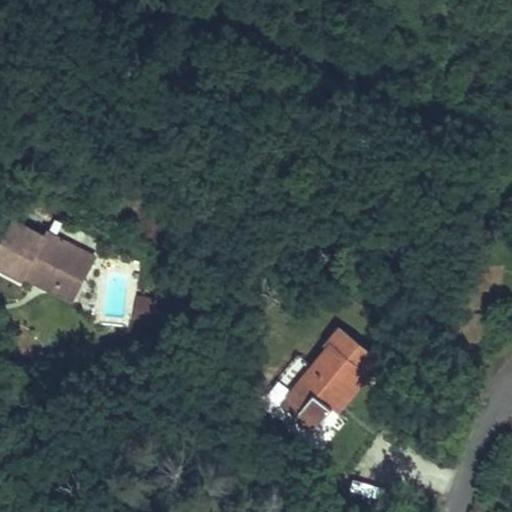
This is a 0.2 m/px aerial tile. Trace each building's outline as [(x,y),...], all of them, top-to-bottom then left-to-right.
[(52,301),(68,266),(40,253),(46,241),(21,230),(20,233),(0,224),(0,286),(2,288),(6,279),(52,301)] [(46,241),(40,253),(68,266),(73,254),(46,241)] [(473,267),(440,268),(440,288),(474,287),(473,267)] [(475,307),(474,287),(440,288),(441,308),(475,307)] [(158,300),(139,297),(136,325),(154,326),(158,300)] [(324,395),(342,373),(350,379),(365,360),(320,325),(304,346),(310,350),(264,409),(296,433),(316,408),(311,404),(320,392),(324,395)]
